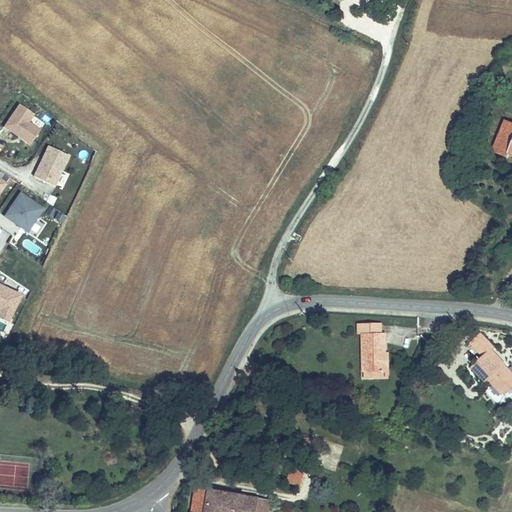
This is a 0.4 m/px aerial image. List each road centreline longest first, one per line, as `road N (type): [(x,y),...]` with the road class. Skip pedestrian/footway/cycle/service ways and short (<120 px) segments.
road 1 (tertiary): [(511,316),(310,298),(273,308),(254,324),(185,453),(153,493)]
road 2 (unknown): [(192,439),(313,464)]
